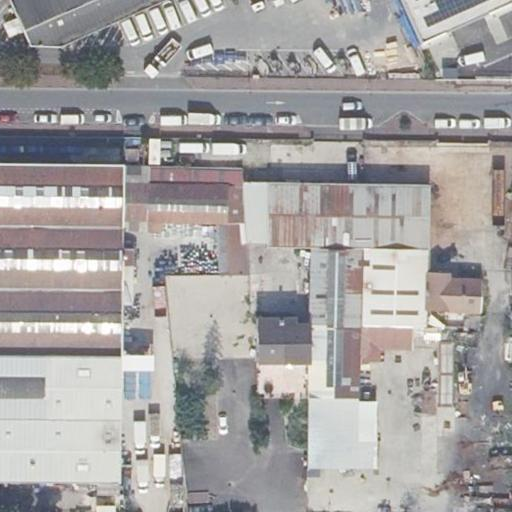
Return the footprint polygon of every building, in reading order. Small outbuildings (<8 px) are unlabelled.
[(2,0),(18,33),(91,0),(2,0)] [(511,0),(485,0),(493,18),(511,9),(511,0)] [(245,211),(241,170),(201,168),(140,165),(140,166),(120,165),(121,163),(0,162),(0,344),(119,344),(120,246),(30,246),(31,207),(245,211)] [(411,179),(435,181),(436,168),(412,167),(411,179)] [(359,311),(362,187),(270,186),(269,171),(241,170),(245,211),(251,278),(253,299),(310,302),(309,330),(307,366),(307,385),(307,401),(323,401),(355,403),(357,365),(358,334),(359,311)] [(428,188),(362,187),(359,311),(381,311),(382,263),(382,254),(422,253),(426,253),(428,188)] [(222,277),(251,278),(245,211),(31,207),(30,246),(120,246),(120,217),(177,222),(218,226),(222,277)] [(422,263),(422,253),(382,254),(382,263),(422,263)] [(258,364),(307,366),(309,330),(295,329),(295,322),(259,321),(258,364)] [(374,335),(358,334),(357,365),(374,365),(374,335)] [(0,478),(117,479),(119,344),(0,344),(0,478)] [(259,396),(304,396),(303,366),(258,367),(259,396)] [(355,426),(355,403),(323,401),(322,425),(355,426)]
